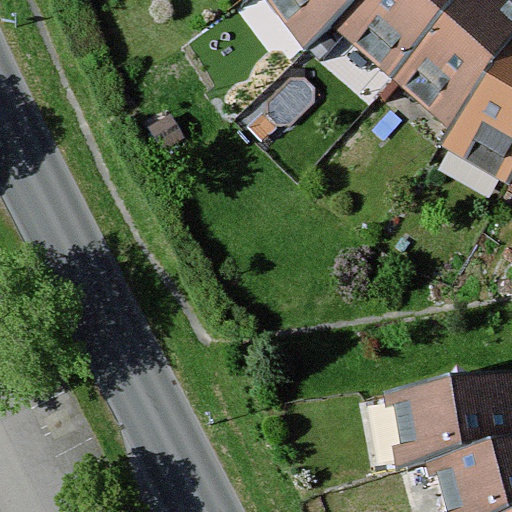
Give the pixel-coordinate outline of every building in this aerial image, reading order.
[(375,0),(283,0),(313,38),(350,24),(375,0)] [(456,0),(375,0),(350,24),(388,64),(456,0)] [(511,30),(511,0),(456,0),(388,64),(383,82),(457,131),(511,30)] [(511,30),(457,131),(449,144),(504,175),(511,160),(511,30)] [(511,385),(507,363),(378,391),(391,452),(402,451),(511,424),(511,385)] [(511,424),(402,451),(416,511),(459,511),(511,499),(511,424)] [(511,511),(511,499),(459,511),(511,511)]
